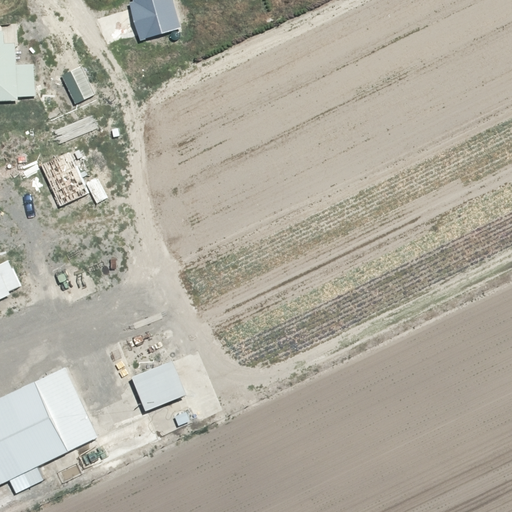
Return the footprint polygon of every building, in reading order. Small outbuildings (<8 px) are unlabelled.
[(128,0),(139,39),(181,27),(173,0),(128,0)] [(3,39),(2,27),(0,27),(0,98),(36,97),(35,62),(16,63),(14,38),(3,39)] [(93,93),(81,64),(62,73),(74,101),(93,93)] [(87,193),(68,150),(41,162),(52,188),(38,194),(46,211),(87,193)] [(0,296),(22,286),(9,258),(0,262),(0,296)] [(145,337),(135,312),(109,322),(124,361),(110,367),(115,379),(131,373),(145,408),(182,394),(158,332),(145,337)] [(45,478),(38,463),(98,435),(64,365),(0,396),(0,481),(24,470),(31,485),(45,478)]
